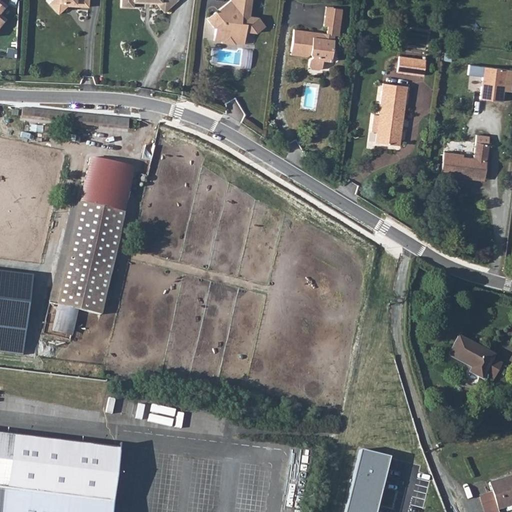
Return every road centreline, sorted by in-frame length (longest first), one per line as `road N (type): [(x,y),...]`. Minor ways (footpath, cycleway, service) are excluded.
road 1 (unclassified): [(0,93),(186,114),(409,243),(511,288)]
road 2 (unknown): [(415,511),(401,464),(376,451),(359,463),(344,511)]
